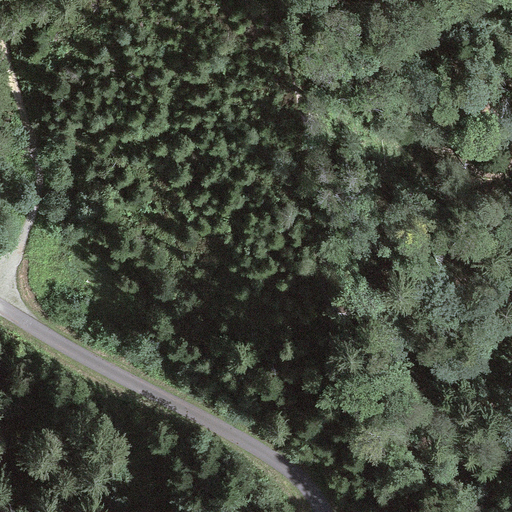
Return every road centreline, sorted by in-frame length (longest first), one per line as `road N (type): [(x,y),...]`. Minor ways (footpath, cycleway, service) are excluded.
road 1 (unclassified): [(320,511),(280,460),(0,306)]
road 2 (track): [(0,286),(22,220),(29,130),(0,26)]
